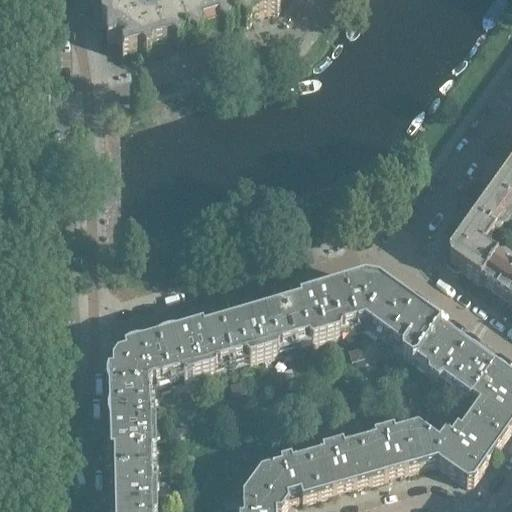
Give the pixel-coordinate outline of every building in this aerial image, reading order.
[(134,0),(104,0),(106,1),(106,8),(129,8),(129,6),(134,0)] [(237,29),(228,0),(210,0),(202,2),(212,36),(221,34),(226,38),(230,37),(232,31),(237,29)] [(253,0),(228,0),(237,29),(241,28),(246,32),(250,31),(252,25),(260,22),(253,0)] [(277,10),(284,0),(253,0),(260,22),(270,20),(277,20),(279,16),(277,10)] [(212,36),(202,2),(178,9),(188,43),(192,42),(197,46),(201,45),(203,39),(212,36)] [(162,51),(155,24),(149,26),(130,12),(129,8),(106,8),(106,20),(101,23),(101,28),(106,31),(107,51),(114,49),(122,55),(122,62),(141,57),(146,61),(150,60),(152,54),(162,51)] [(188,43),(178,9),(161,14),(156,24),(155,24),(162,51),(172,48),(177,52),(182,51),(184,45),(188,43)] [(511,212),(511,172),(493,199),(511,212)] [(508,236),(511,229),(511,212),(493,199),(474,226),(494,240),(500,239),(504,233),(508,236)] [(490,260),(483,255),(494,240),(474,226),(450,260),(449,260),(448,262),(450,270),(451,271),(452,271),(473,285),(490,260)] [(511,271),(507,268),(502,269),(490,260),(473,285),(480,291),(482,288),(511,308),(511,271)] [(390,351),(414,317),(378,292),(365,289),(345,295),(356,335),(364,333),(390,351)] [(356,335),(345,295),(314,304),(326,348),(341,344),(341,340),(356,335)] [(326,348),(314,304),(299,308),(300,312),(283,317),(294,353),(309,349),(312,352),(326,348)] [(294,353),(283,317),(252,326),(264,366),(278,362),(279,358),(294,353)] [(416,370),(440,336),(414,317),(390,351),(402,360),(402,365),(412,372),(416,370)] [(264,366),(252,326),(221,335),(232,371),(247,367),(250,370),(264,366)] [(232,371),(221,335),(204,340),(203,336),(189,340),(202,384),(216,380),(217,376),(232,371)] [(443,389),(467,355),(440,336),(416,370),(429,379),(429,383),(438,390),(443,389)] [(202,384),(189,340),(158,349),(170,389),(185,385),(188,388),(202,384)] [(170,389),(158,349),(110,363),(109,364),(118,371),(150,395),(152,392),(155,394),(170,389)] [(364,363),(361,351),(354,353),(358,365),(364,363)] [(358,365),(354,353),(348,355),(351,367),(358,365)] [(470,408),(471,407),(478,398),(494,374),(467,355),(443,389),(470,408)] [(150,395),(118,371),(109,364),(108,366),(109,416),(151,415),(150,399),(148,398),(150,395)] [(309,379),(305,367),(299,369),(302,381),(309,379)] [(302,381),(299,369),(292,371),(295,383),(302,381)] [(511,386),(494,374),(478,398),(511,422),(511,386)] [(247,397),(243,385),(236,387),(240,399),(247,397)] [(240,399),(236,387),(230,389),(233,401),(240,399)] [(215,406),(212,394),(205,396),(209,408),(215,406)] [(209,408),(205,396),(199,398),(202,410),(209,408)] [(511,435),(511,422),(478,398),(471,407),(479,413),(470,426),(502,449),(511,435)] [(434,412),(431,401),(424,403),(428,414),(434,412)] [(428,414),(424,403),(418,405),(421,416),(428,414)] [(387,426),(383,414),(377,416),(380,428),(387,426)] [(155,432),(151,430),(151,415),(109,416),(110,448),(155,447),(155,432)] [(380,428),(377,416),(370,418),(373,430),(380,428)] [(502,449),(470,426),(460,440),(457,438),(450,447),(486,472),(502,449)] [(335,441),(332,429),(325,431),(328,443),(335,441)] [(328,443),(325,431),(318,433),(321,445),(328,443)] [(437,471),(446,458),(437,452),(415,436),(395,441),(394,437),(384,440),(396,483),(437,471)] [(396,483),(384,440),(373,444),(374,447),(359,452),(370,490),(396,483)] [(486,472),(450,447),(444,442),(437,452),(446,458),(437,471),(466,492),(473,491),(486,472)] [(280,456),(277,445),(270,447),(273,458),(280,456)] [(152,464),(156,462),(155,447),(110,448),(110,463),(114,463),(114,480),(152,479),(152,464)] [(273,458),(270,447),(263,449),(267,460),(273,458)] [(370,490),(359,452),(343,456),(342,452),(332,455),(344,498),(370,490)] [(344,498),(332,455),(321,458),(322,462),(308,466),(318,505),(344,498)] [(318,505),(308,466),(289,472),(288,468),(277,471),(278,475),(289,511),(302,508),(302,509),(318,505)] [(287,511),(289,511),(278,475),(262,479),(243,506),(242,511),(287,511)] [(157,497),(153,495),(152,479),(114,480),(114,511),(147,511),(157,511),(157,497)]
